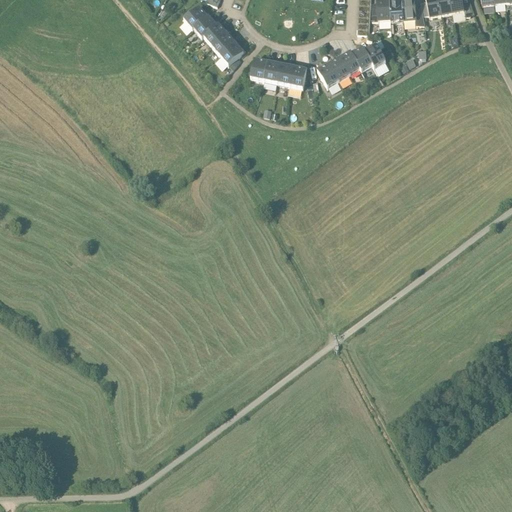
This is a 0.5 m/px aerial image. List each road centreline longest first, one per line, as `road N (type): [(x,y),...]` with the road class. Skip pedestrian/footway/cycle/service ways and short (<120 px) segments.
road 1 (track): [(0,500),(128,497),(511,212)]
road 2 (track): [(432,511),(219,128),(115,0)]
road 3 (residential): [(228,0),(224,11),(240,15),(263,41),(294,48),(351,35),(353,0)]
